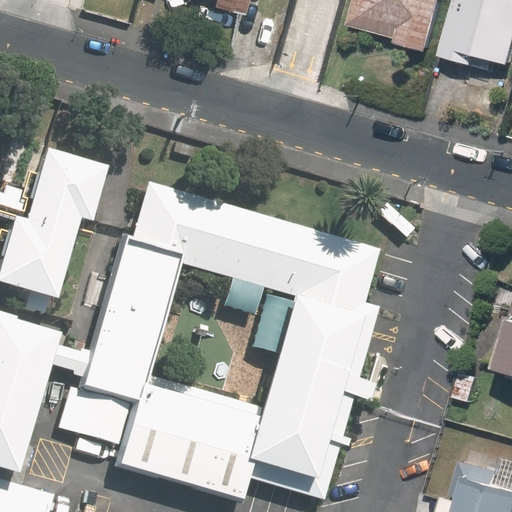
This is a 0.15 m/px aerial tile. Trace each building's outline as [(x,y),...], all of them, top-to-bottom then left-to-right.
[(243,12),(245,0),(212,0),(211,4),(243,12)] [(360,0),(354,26),(403,39),(402,44),(434,52),(447,0),(360,0)] [(511,0),(462,0),(446,56),(480,66),(482,56),(511,64),(511,0)] [(19,221),(8,218),(0,246),(0,285),(51,301),(75,220),(85,223),(101,169),(40,151),(19,221)] [(243,478),(317,499),(372,308),(358,304),(374,249),(145,183),(129,239),(119,236),(75,388),(65,385),(53,428),(117,447),(111,466),(236,502),(243,478)] [(25,193),(0,184),(0,207),(18,214),(25,193)] [(0,511),(42,511),(47,495),(16,486),(27,448),(20,445),(52,336),(12,324),(14,316),(0,311),(0,511)] [(511,368),(511,329),(503,366),(511,368)] [(473,401),(480,376),(463,371),(456,397),(473,401)] [(511,511),(511,483),(499,480),(502,470),(465,460),(455,496),(458,496),(457,499),(445,496),(439,511),(511,511)]
